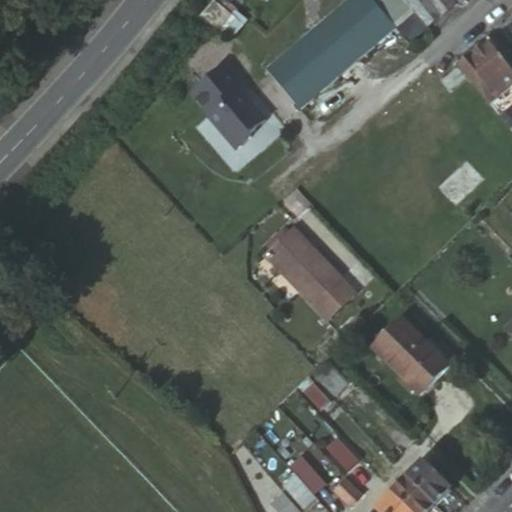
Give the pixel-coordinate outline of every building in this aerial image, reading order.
[(263,0),(274,8),(280,0),(263,0)] [(404,33),(385,9),(377,0),(364,0),(275,70),(307,110),(404,33)] [(416,48),(435,31),(419,11),(409,0),(395,0),(385,9),(404,33),(416,48)] [(409,0),(419,11),(435,31),(446,22),(449,23),(464,11),(455,0),(409,0)] [(455,0),(464,11),(470,12),(474,8),(467,0),(455,0)] [(222,11),(211,26),(233,42),(244,29),(222,11)] [(483,65),(497,82),(511,69),(497,53),(483,65)] [(479,61),(468,71),(475,81),(485,93),(497,82),(483,65),(479,61)] [(235,64),(200,92),(217,113),(215,115),(241,147),(247,147),(258,138),(259,133),(273,121),(248,89),(252,86),(235,64)] [(511,69),(497,82),(510,97),(511,95),(511,69)] [(475,81),(468,71),(449,87),(457,96),(475,81)] [(497,82),(485,93),(497,108),(510,97),(497,82)] [(303,235),(298,240),(316,259),(321,254),(303,235)] [(276,262),(298,286),(326,259),(321,254),(316,259),(298,240),(276,262)] [(326,259),(298,286),(333,323),(359,300),(347,288),(351,284),(326,259)] [(390,314),(364,338),(379,354),(408,326),(394,311),(390,314)] [(458,375),(408,326),(379,354),(428,403),(458,375)] [(338,371),(327,383),(345,402),(356,390),(338,371)] [(316,383),(306,393),(329,417),(339,407),(316,383)] [(346,448),(334,459),(351,478),(363,467),(346,448)] [(294,473),(302,482),(320,502),(331,493),(306,463),(294,473)] [(412,484),(440,511),(457,495),(428,467),(412,484)] [(305,511),(316,511),(324,506),(320,502),(302,482),(289,493),(305,511)] [(440,511),(412,484),(397,501),(408,511),(440,511)] [(354,486),(343,496),(358,510),(369,499),(354,486)] [(301,511),(290,499),(277,510),(278,511),(301,511)] [(408,511),(397,501),(386,511),(408,511)]
